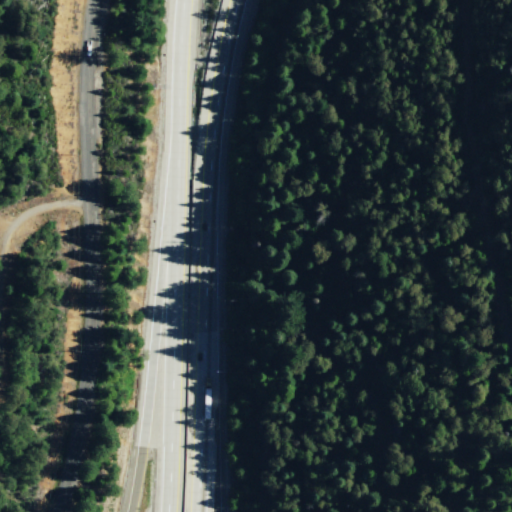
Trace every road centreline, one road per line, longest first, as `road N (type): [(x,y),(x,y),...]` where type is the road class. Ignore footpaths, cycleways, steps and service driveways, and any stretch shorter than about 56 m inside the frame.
road 1 (residential): [(54,511),(84,346),(82,99),(90,0)]
road 2 (motorway): [(195,511),(210,150),(235,0)]
road 3 (motorway): [(181,0),(165,511)]
road 4 (motorway): [(173,228),(159,259),(127,511)]
